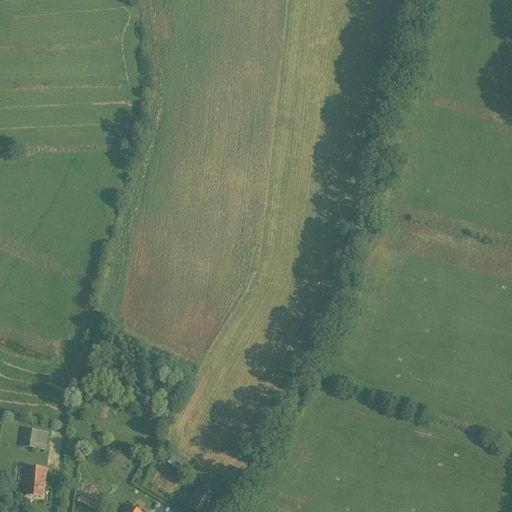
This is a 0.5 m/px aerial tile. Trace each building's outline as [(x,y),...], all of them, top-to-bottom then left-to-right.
[(19,447),(46,450),(48,433),(21,429),(19,447)] [(112,457),(129,467),(132,460),(115,451),(112,457)] [(167,462),(178,469),(184,460),(173,453),(167,462)] [(26,484),(25,496),(42,498),(43,484),(45,484),(46,469),(25,468),(24,484),(26,484)] [(81,495),(77,503),(92,511),(94,511),(98,505),(81,495)] [(184,507),(193,511),(195,507),(193,506),(193,505),(187,502),(184,507)]
